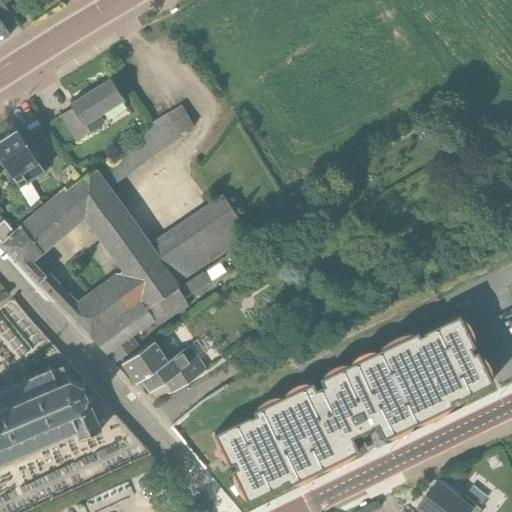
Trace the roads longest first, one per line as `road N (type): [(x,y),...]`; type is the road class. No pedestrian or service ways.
road 1 (residential): [(150,423),(511,206)]
road 2 (tertiary): [(299,511),(511,407)]
road 3 (residential): [(0,262),(150,423)]
road 4 (primary): [(0,77),(126,0)]
